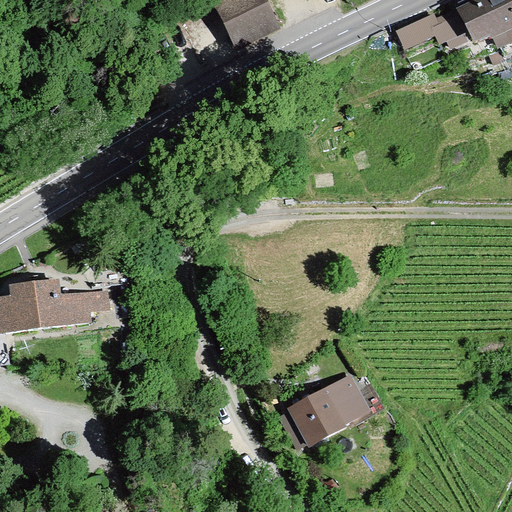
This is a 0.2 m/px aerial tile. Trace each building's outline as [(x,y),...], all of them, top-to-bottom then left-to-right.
[(233,0),(215,9),(234,47),(274,28),(260,0),(233,0)] [(511,0),(480,0),(461,9),(476,40),(492,33),(494,38),(511,29),(511,0)] [(433,29),(440,44),(464,33),(457,19),(433,29)] [(107,310),(105,293),(57,298),(56,283),(53,283),(52,278),(38,280),(37,279),(29,280),(30,286),(12,288),(14,298),(0,300),(0,308),(3,335),(88,324),(86,312),(105,309),(107,310)] [(309,448),(346,428),(345,425),(360,417),(349,396),(355,392),(348,379),(289,411),(309,448)] [(109,511),(106,502),(84,509),(85,511),(109,511)]
